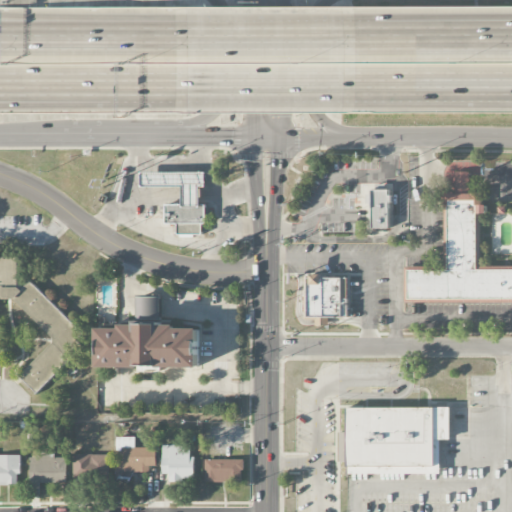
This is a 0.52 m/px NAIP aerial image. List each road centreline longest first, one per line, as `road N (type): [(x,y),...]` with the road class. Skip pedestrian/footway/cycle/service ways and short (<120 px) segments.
road 1 (residential): [(268,274),(187,271),(141,258),(0,175)]
road 2 (residential): [(511,347),(268,347)]
road 3 (secondary): [(268,511),(268,274)]
road 4 (motorway): [(175,87),(345,88)]
road 5 (secondary): [(328,0),(313,20),(311,96),(331,131),(358,138)]
road 6 (motorway): [(345,37),(177,36)]
road 7 (motorway): [(511,42),(345,37)]
road 8 (secondary): [(180,136),(221,103),(221,17),(211,0)]
road 9 (secondary): [(358,138),(511,143)]
road 10 (motorway): [(150,36),(0,15)]
road 11 (motorway): [(150,36),(0,38)]
road 12 (secondary): [(279,138),(277,0)]
road 13 (secondary): [(253,0),(255,138)]
road 14 (secondary): [(255,138),(268,274)]
road 15 (secondary): [(268,274),(279,138)]
road 16 (motorway): [(511,26),(386,36)]
road 17 (motorway): [(0,103),(123,88)]
road 18 (motorway): [(0,85),(123,88)]
road 19 (motorway): [(345,88),(467,85)]
